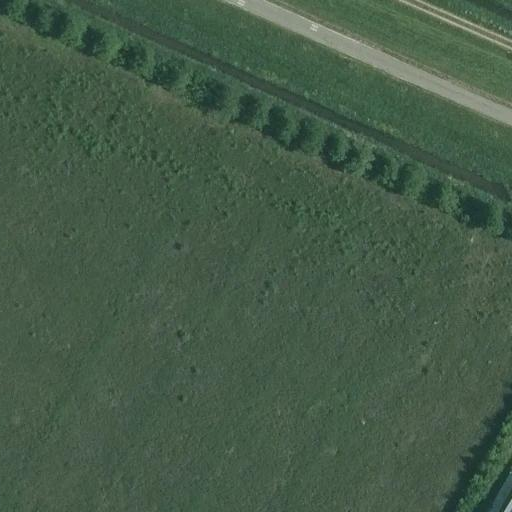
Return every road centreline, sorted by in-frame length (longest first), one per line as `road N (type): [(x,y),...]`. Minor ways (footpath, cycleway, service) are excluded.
road 1 (unclassified): [(511,123),(238,0)]
road 2 (track): [(391,0),(511,51)]
